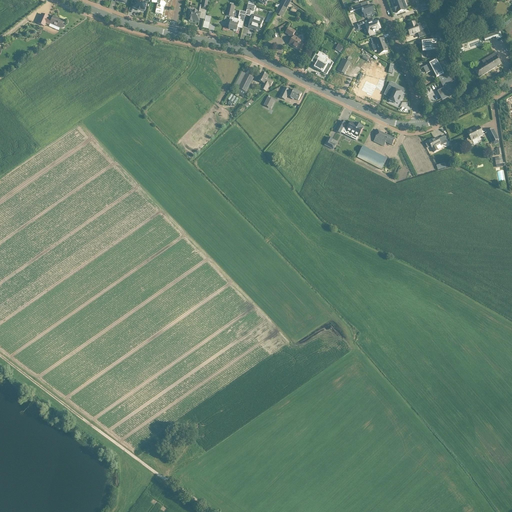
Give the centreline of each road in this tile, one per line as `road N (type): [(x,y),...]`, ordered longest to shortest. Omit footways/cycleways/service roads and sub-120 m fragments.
road 1 (track): [(212,511),(0,355)]
road 2 (tertiary): [(416,125),(395,123),(244,50),(172,33)]
road 3 (residential): [(379,0),(413,93),(416,125)]
